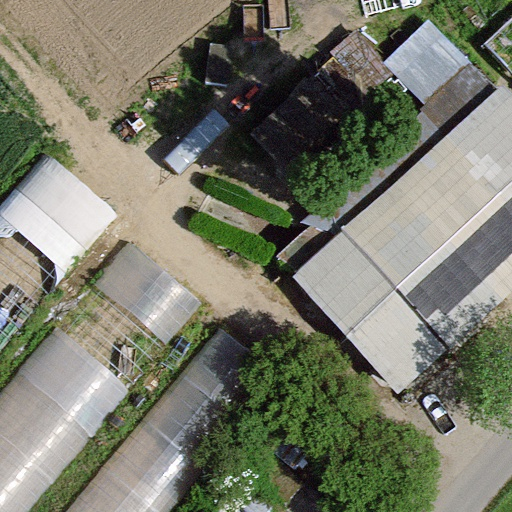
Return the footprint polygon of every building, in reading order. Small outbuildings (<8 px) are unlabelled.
[(438,97),(482,56),(442,14),(398,55),(438,97)] [(511,23),(498,37),(511,52),(511,23)] [(496,97),(470,69),(425,111),(450,138),(496,97)] [(349,114),(318,78),(250,137),(282,173),(349,114)] [(511,291),(511,93),(507,87),(496,97),(450,138),(347,230),(451,346),(511,291)] [(57,146),(0,216),(0,356),(126,202),(57,146)] [(451,346),(347,230),(296,276),(400,392),(451,346)] [(0,511),(36,511),(208,289),(133,232),(0,403),(0,511)] [(225,322),(74,511),(168,511),(283,367),(225,322)]
